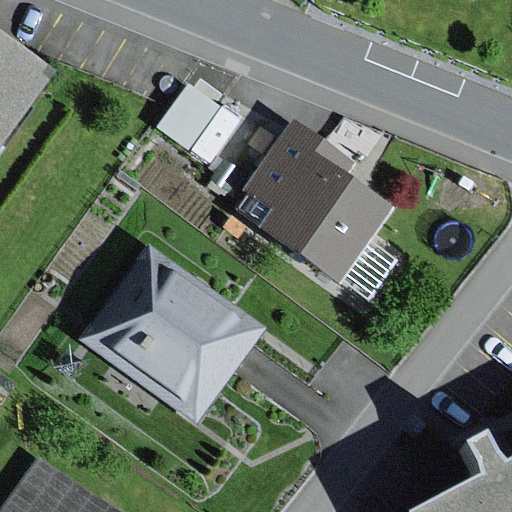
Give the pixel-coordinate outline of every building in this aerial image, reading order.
[(0,142),(40,85),(0,57),(0,142)] [(184,87),(154,130),(185,152),(216,109),(184,87)] [(318,147),(289,127),(239,199),(266,218),(253,236),(334,292),(388,215),(309,160),(318,147)] [(224,162),(209,181),(224,194),(240,174),(224,162)] [(261,331),(148,249),(79,343),(192,425),(261,331)] [(469,492),(432,511),(511,511),(511,468),(497,476),(491,471),(479,447),(457,457),(468,480),(469,492)] [(108,511),(38,461),(0,511),(108,511)]
